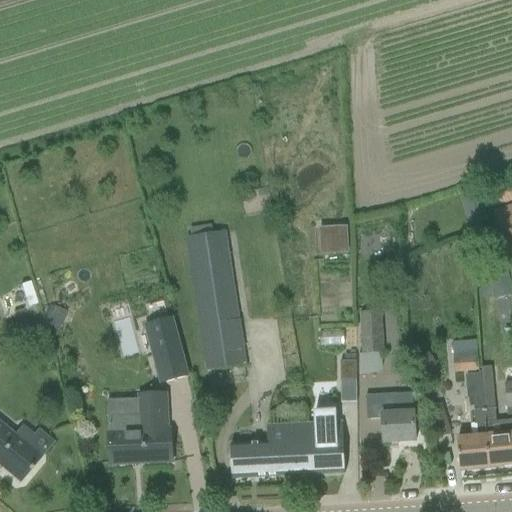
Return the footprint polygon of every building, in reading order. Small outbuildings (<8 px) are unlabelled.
[(511,201),(511,178),(486,187),(493,208),(511,201)] [(474,209),(479,224),(488,221),(480,193),(461,199),(465,212),(474,209)] [(511,252),(511,205),(494,209),(503,255),(511,252)] [(344,229),(310,231),(311,261),(345,259),(344,229)] [(207,372),(245,366),(243,352),(223,355),(219,325),(238,322),(225,232),(187,239),(207,372)] [(511,293),(505,264),(497,266),(504,299),(511,296),(511,293)] [(36,306),(29,283),(20,286),(27,309),(36,306)] [(385,354),(382,313),(380,303),(360,305),(362,355),(383,354),(385,354)] [(54,307),(47,322),(61,328),(67,313),(54,307)] [(146,328),(162,385),(189,378),(173,320),(146,328)] [(453,344),(453,351),(455,374),(479,372),(477,350),(476,343),(453,344)] [(425,375),(437,366),(427,353),(415,362),(425,375)] [(341,363),(341,382),(356,382),(356,363),(341,363)] [(511,367),(503,368),(507,409),(511,408),(511,367)] [(511,420),(500,421),(496,422),(494,393),(483,394),(489,470),(511,467),(511,420)] [(383,420),(384,445),(416,443),(414,413),(413,394),(397,395),(367,397),(369,421),(383,420)] [(460,473),(489,470),(483,394),(474,395),(476,423),(472,424),(473,438),(457,439),(460,473)] [(108,418),(110,466),(172,463),(171,431),(168,431),(166,395),(139,397),(140,417),(108,418)] [(441,404),(426,409),(436,440),(451,435),(441,404)] [(232,480),(345,475),(342,424),(268,427),(268,444),(231,446),(232,480)] [(40,460),(24,446),(32,436),(21,427),(13,437),(0,426),(0,467),(20,484),(40,460)]
